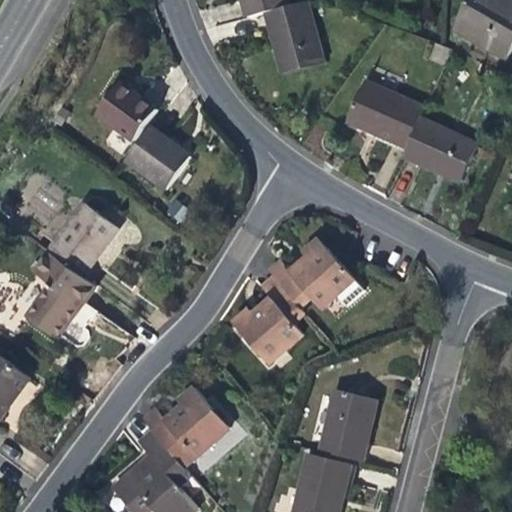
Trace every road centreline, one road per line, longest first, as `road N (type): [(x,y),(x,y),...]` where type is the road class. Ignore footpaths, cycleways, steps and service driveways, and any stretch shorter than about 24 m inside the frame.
road 1 (residential): [(276,171),(178,319),(109,381),(13,511)]
road 2 (residential): [(397,511),(463,265)]
road 3 (residential): [(276,171),(463,265)]
road 4 (residential): [(163,0),(276,171)]
